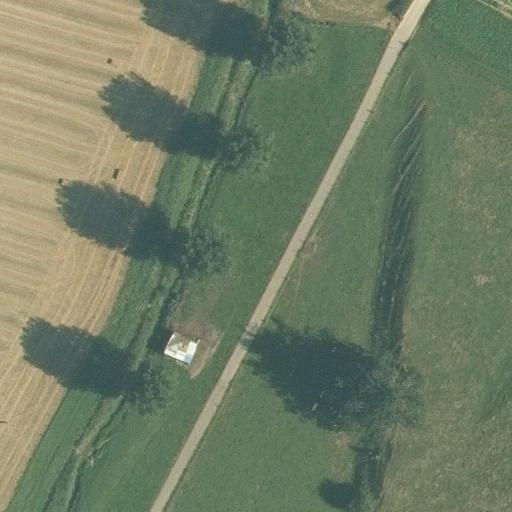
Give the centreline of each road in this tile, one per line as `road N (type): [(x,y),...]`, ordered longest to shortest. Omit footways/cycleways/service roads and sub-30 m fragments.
road 1 (track): [(423,0),(151,511)]
road 2 (track): [(405,28),(511,84)]
